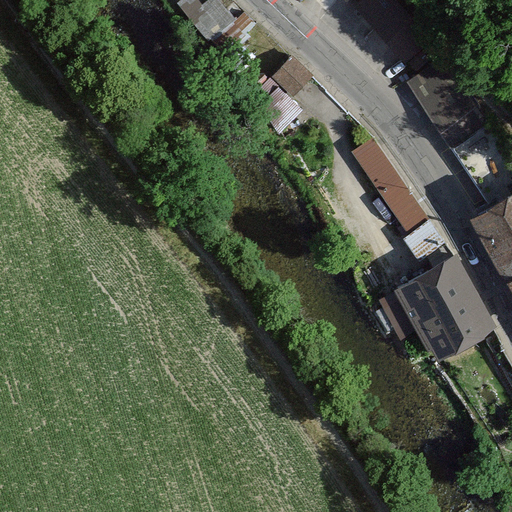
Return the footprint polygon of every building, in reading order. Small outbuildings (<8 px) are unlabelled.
[(240,45),(259,24),(244,9),(234,17),(218,0),(208,0),(206,3),(202,0),(178,0),(177,1),(217,55),(229,42),(240,45)] [(397,0),(357,0),(352,5),(405,64),(410,58),(426,47),(435,39),(397,0)] [(419,71),(408,79),(453,147),(491,122),(446,56),(437,62),(426,47),(410,58),(419,71)] [(268,77),(293,98),(314,73),(289,52),(268,77)] [(420,259),(445,242),(374,136),(350,153),(420,259)] [(511,193),(470,216),(502,273),(511,290),(511,193)] [(437,367),(498,333),(457,256),(382,296),(403,332),(415,328),(437,367)]
